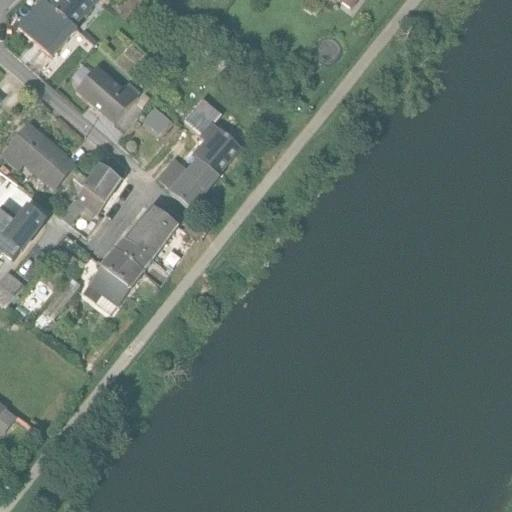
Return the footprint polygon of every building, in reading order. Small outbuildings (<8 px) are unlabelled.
[(51,13),(72,33),(81,23),(80,21),(98,0),(56,0),(60,3),(51,13)] [(326,0),(351,16),(362,0),(326,0)] [(141,1),(136,9),(155,23),(160,15),(141,1)] [(72,33),(51,13),(42,5),(17,33),(52,66),(72,44),(78,38),(72,33)] [(78,38),(72,44),(89,59),(94,53),(80,40),(78,38)] [(97,75),(75,99),(113,133),(138,104),(125,92),(121,96),(97,75)] [(166,80),(151,99),(162,108),(167,112),(172,106),(167,101),(177,89),(166,80)] [(307,81),(300,89),(310,97),(317,89),(307,81)] [(158,115),(147,128),(160,139),(171,126),(158,115)] [(29,131),(0,164),(17,179),(22,173),(43,190),(54,199),(76,173),(66,164),(66,163),(29,131)] [(187,177),(169,198),(168,200),(181,210),(192,218),(219,186),(218,184),(241,157),(211,131),(199,145),(203,149),(191,164),(196,167),(187,177)] [(99,173),(119,188),(124,182),(106,165),(99,173)] [(169,198),(187,177),(173,166),(156,187),(169,198)] [(83,194),(104,210),(119,188),(99,173),(98,172),(87,187),(83,194)] [(0,238),(4,241),(5,242),(26,213),(33,205),(0,179),(0,238)] [(78,202),(83,194),(87,187),(79,180),(68,193),(78,202)] [(83,194),(78,202),(75,206),(60,226),(69,233),(70,232),(85,214),(96,223),(104,210),(83,194)] [(26,213),(5,242),(3,244),(21,259),(45,228),(26,213)] [(126,246),(154,267),(176,237),(178,235),(152,215),(126,246)] [(154,267),(152,269),(170,282),(183,264),(173,257),(183,242),(180,240),(176,237),(154,267)] [(115,258),(144,280),(152,269),(154,267),(126,246),(124,248),(115,258)] [(101,275),(129,296),(131,297),(144,280),(115,258),(101,275)] [(129,296),(101,275),(90,290),(104,300),(95,311),(110,322),(129,296)] [(8,281),(0,290),(0,312),(5,316),(24,294),(8,281)] [(70,285),(37,327),(46,334),(79,293),(70,285)] [(24,310),(37,319),(54,297),(41,288),(24,310)] [(88,367),(82,374),(89,380),(95,373),(88,367)] [(0,423),(0,444),(1,445),(16,425),(6,417),(0,423)]
